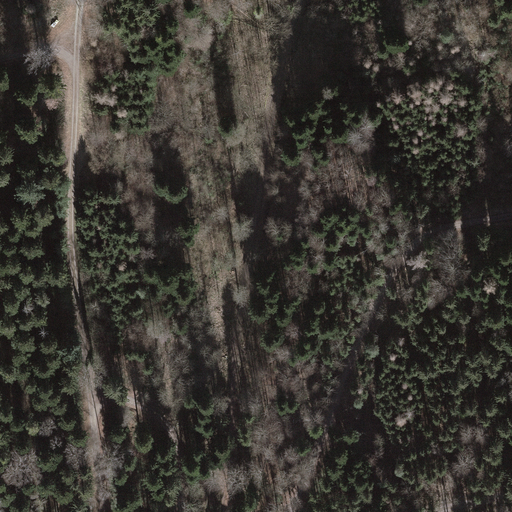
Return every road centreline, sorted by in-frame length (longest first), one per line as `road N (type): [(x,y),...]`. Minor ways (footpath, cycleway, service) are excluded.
road 1 (track): [(226,511),(232,343),(254,201),(302,0)]
road 2 (track): [(84,0),(73,241),(100,511)]
road 3 (track): [(291,511),(321,422),(412,248),(443,230),(511,221)]
road 4 (track): [(93,391),(149,409),(170,436),(179,511)]
